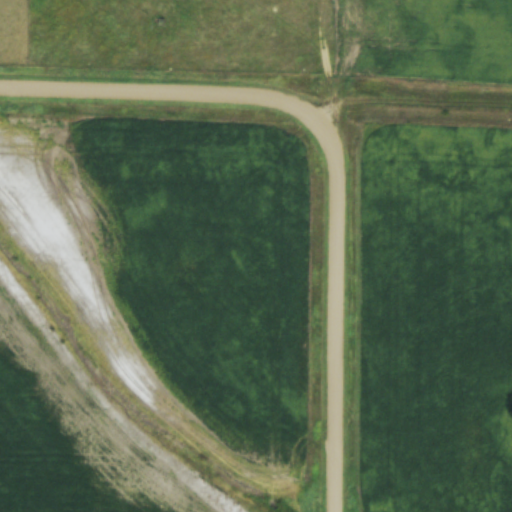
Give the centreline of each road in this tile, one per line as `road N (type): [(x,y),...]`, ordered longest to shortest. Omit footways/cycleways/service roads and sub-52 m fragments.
road 1 (residential): [(336,511),(336,99)]
road 2 (residential): [(0,87),(336,99)]
road 3 (residential): [(336,99),(511,105)]
